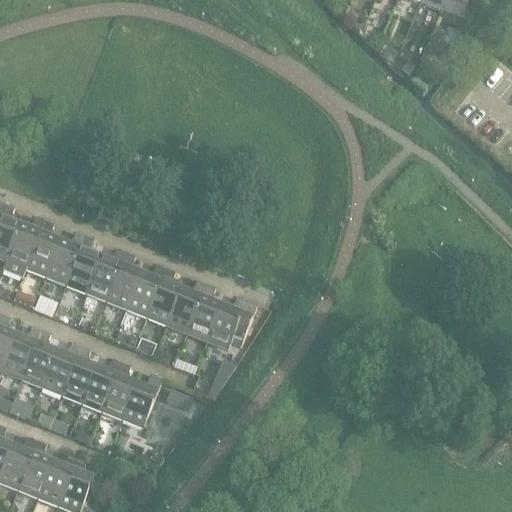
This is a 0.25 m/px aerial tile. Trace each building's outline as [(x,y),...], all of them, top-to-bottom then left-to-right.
[(422,0),(420,5),(440,13),(445,0),(422,0)] [(445,0),(440,13),(461,22),(469,0),(445,0)] [(6,220),(12,219),(15,213),(5,209),(0,222),(0,262),(6,265),(20,230),(4,223),(6,220)] [(6,265),(3,272),(23,280),(26,273),(45,225),(36,221),(34,227),(38,233),(36,236),(31,234),(20,230),(6,265)] [(46,236),(52,235),(55,229),(45,225),(26,273),(46,281),(60,246),(44,239),(46,236)] [(77,252),(60,246),(46,281),(66,289),(86,241),(76,237),(74,243),(78,249),(77,252)] [(86,252),(93,251),(95,245),(86,241),(66,289),(87,297),(101,262),(84,255),(86,252)] [(117,269),(101,262),(87,297),(107,305),(126,257),(117,253),(114,259),(119,265),(117,269)] [(126,268),(133,267),(136,261),(126,257),(107,305),(127,313),(141,278),(125,272),(126,268)] [(157,285),(141,278),(127,313),(147,321),(166,273),(157,269),(155,275),(159,281),(157,285)] [(167,284),(173,283),(176,277),(166,273),(147,321),(167,329),(181,294),(165,288),(167,284)] [(197,301),(181,294),(167,329),(187,337),(207,289),(197,285),(195,292),(199,297),(197,301)] [(207,300),(213,299),(216,293),(207,289),(187,337),(208,345),(222,310),(205,304),(207,300)] [(238,317),(222,310),(208,345),(228,354),(231,346),(241,350),(258,309),(237,302),(235,308),(239,313),(238,317)] [(2,330),(8,329),(11,323),(1,319),(0,322),(0,374),(2,375),(16,340),(0,334),(2,330)] [(32,347),(16,340),(2,375),(22,383),(42,335),(32,331),(30,337),(34,343),(32,347)] [(42,346),(48,345),(51,339),(42,335),(22,383),(42,391),(56,356),(40,350),(42,346)] [(73,363),(56,356),(42,391),(62,399),(82,351),(72,347),(70,353),(74,359),(73,363)] [(82,362),(89,361),(91,355),(82,351),(62,399),(83,407),(97,372),(80,366),(82,362)] [(113,379),(97,372),(83,407),(103,415),(122,367),(112,363),(110,370),(114,375),(113,379)] [(122,378),(129,377),(131,371),(122,367),(103,415),(123,423),(137,388),(121,382),(122,378)] [(153,395),(137,388),(123,423),(144,432),(163,384),(153,379),(150,386),(154,391),(153,395)] [(215,383),(208,400),(214,402),(224,387),(215,383)] [(54,423),(50,434),(64,439),(68,429),(54,423)] [(0,439),(4,439),(7,433),(0,430),(0,481),(12,451),(0,445),(0,439)] [(28,457),(12,451),(0,481),(0,486),(18,493),(38,445),(28,442),(26,448),(30,453),(28,457)] [(38,456),(44,455),(47,449),(38,445),(18,493),(38,501),(52,467),(36,460),(38,456)] [(68,473),(52,467),(38,501),(58,509),(78,461),(68,458),(66,464),(70,469),(68,473)] [(78,472),(84,471),(87,465),(78,461),(58,509),(64,511),(81,511),(93,483),(76,476),(78,472)]
